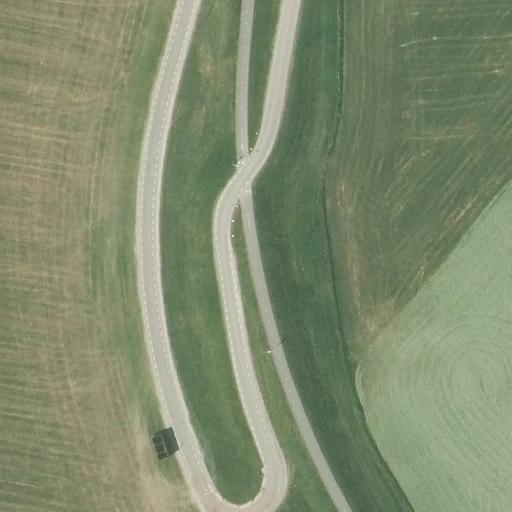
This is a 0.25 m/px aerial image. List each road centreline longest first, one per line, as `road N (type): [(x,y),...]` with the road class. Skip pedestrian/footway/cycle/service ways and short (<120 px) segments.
road 1 (unclassified): [(291,0),(269,129),(229,196),(220,231),(238,351),(270,467),(256,511)]
road 2 (unclassified): [(215,511),(167,394),(147,258),(159,104),(187,0)]
